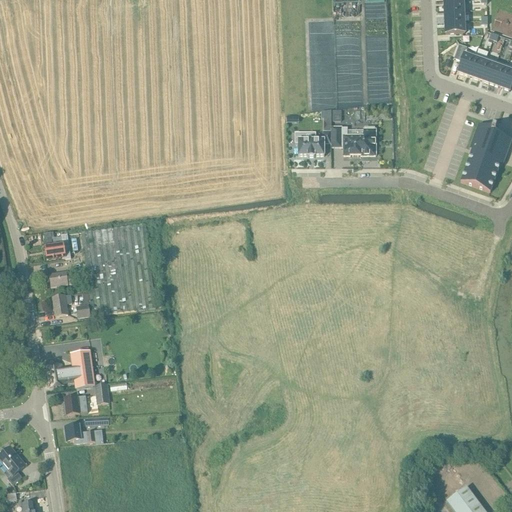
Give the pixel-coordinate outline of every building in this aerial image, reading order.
[(464,2),(443,3),(444,14),(465,12),(464,2)] [(465,12),(444,14),(444,24),(465,23),(465,12)] [(465,23),(444,24),(445,36),(466,35),(465,23)] [(405,65),(418,65),(419,50),(406,49),(405,65)] [(466,52),(458,74),(468,78),(476,56),(466,52)] [(476,56),(468,78),(478,81),(486,59),(476,56)] [(486,59),(478,81),(488,85),(496,63),(486,59)] [(496,63),(488,85),(499,89),(506,67),(496,63)] [(511,68),(506,67),(499,89),(509,93),(511,85),(511,68)] [(332,112),(321,113),(321,120),(324,121),(332,121),(332,112)] [(503,166),(511,141),(495,135),(497,132),(478,126),(470,150),(472,151),(461,183),(490,194),(501,165),(503,166)] [(332,133),(332,145),(332,149),(343,149),(344,157),(376,157),(375,131),(374,131),(374,129),(365,129),(365,131),(363,131),(364,138),(348,138),(348,129),(332,129),(332,133)] [(324,145),(332,145),(332,133),(324,133),(324,141),(308,141),(308,134),(295,134),(295,144),(298,144),(298,158),(308,158),(308,159),(315,159),(315,158),(324,158),(324,145)] [(81,234),(92,318),(155,310),(145,226),(81,234)] [(47,261),(57,259),(63,258),(64,261),(72,260),(69,243),(45,247),(47,261)] [(51,289),(61,288),(68,287),(68,285),(73,284),(72,277),(67,278),(66,274),(49,277),(51,289)] [(55,318),(65,317),(68,316),(67,310),(67,306),(72,306),(71,296),(53,299),(55,318)] [(76,309),(78,320),(91,318),(89,307),(76,309)] [(66,346),(78,345),(76,325),(64,326),(66,346)] [(74,384),(75,390),(95,388),(90,353),(89,353),(78,355),(71,356),(72,367),(62,368),(61,365),(56,366),(47,368),(50,389),(65,387),(65,385),(74,384)] [(110,387),(111,393),(127,391),(126,384),(110,387)] [(95,388),(97,406),(109,405),(107,387),(95,388)] [(74,399),(65,400),(67,417),(77,416),(80,415),(87,415),(85,404),(85,397),(74,399)] [(85,421),(86,429),(108,427),(108,420),(85,421)] [(95,444),(94,433),(81,434),(80,426),(68,428),(70,443),(74,442),(75,446),(95,444)] [(25,467),(10,449),(0,457),(0,461),(12,477),(8,481),(12,487),(22,479),(17,474),(25,467)] [(453,511),(484,511),(467,488),(447,503),(453,511)] [(19,501),(18,493),(6,495),(7,502),(19,501)] [(35,511),(35,503),(23,505),(23,511),(35,511)]
